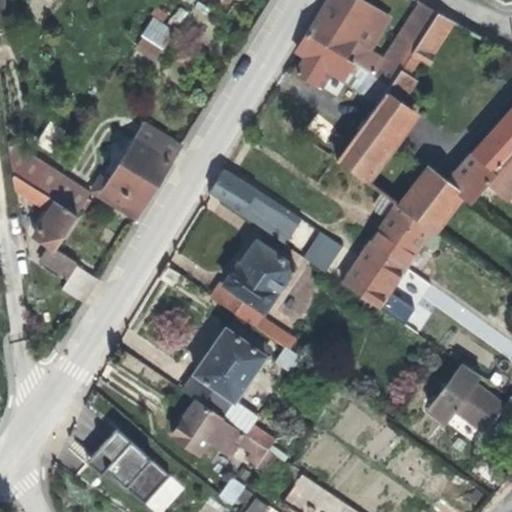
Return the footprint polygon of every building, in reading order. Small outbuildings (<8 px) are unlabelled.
[(353,0),(323,0),(322,2),(333,9),(335,6),(346,13),(355,1),(353,0)] [(322,2),(302,36),(338,59),(343,63),(364,75),(368,78),(379,60),(363,50),(383,19),(355,1),(346,13),(335,6),(333,9),(322,2)] [(414,4),(395,35),(412,46),(432,14),(414,4)] [(384,88),(330,161),(359,182),(408,114),(397,105),(412,85),(403,79),(415,59),(423,65),(442,37),(458,47),(466,34),(432,14),(412,46),(384,88)] [(153,16),(133,48),(154,61),(174,30),(153,16)] [(379,60),(368,78),(384,88),(412,46),(395,35),(379,60)] [(302,36),(291,53),(301,59),(291,75),(309,87),(319,71),(328,76),(338,59),(302,36)] [(338,59),(328,76),(333,79),(343,63),(338,59)] [(343,63),(333,79),(352,92),(364,75),(343,63)] [(421,172),(394,208),(430,235),(456,199),(465,206),(467,204),(482,187),(511,156),(511,154),(511,104),(439,184),(421,172)] [(408,114),(359,182),(366,187),(415,119),(408,114)] [(129,145),(95,199),(129,221),(163,166),(129,145)] [(511,157),(511,156),(482,187),(503,205),(511,195),(511,157)] [(220,171),(205,195),(236,217),(238,213),(277,239),(288,222),(265,207),(268,203),(220,171)] [(72,218),(8,177),(15,198),(44,216),(29,239),(46,250),(51,253),(72,218)] [(391,206),(365,245),(402,270),(419,245),(426,250),(434,238),(430,235),(394,208),(391,206)] [(302,249),(314,227),(301,219),(289,242),(302,249)] [(330,271),(341,240),(314,232),(304,262),(330,271)] [(221,289),(212,302),(253,330),(258,323),(254,320),(290,268),(253,242),(236,268),(234,266),(219,287),(221,289)] [(365,245),(337,285),(383,316),(393,302),(384,295),(402,270),(365,245)] [(46,250),(37,265),(62,282),(70,269),(72,266),(51,253),(46,250)] [(76,307),(91,282),(70,269),(62,282),(54,293),(76,307)] [(258,323),(253,330),(274,345),(279,338),(258,323)] [(220,332),(178,394),(192,403),(222,423),(225,418),(219,414),(227,404),(229,405),(259,359),(239,346),(244,340),(245,338),(231,327),(224,329),(221,333),(220,332)] [(279,338),(274,345),(278,348),(279,349),(284,341),(279,338)] [(244,340),(239,346),(259,359),(263,353),(244,340)] [(278,348),(273,356),(290,368),(295,360),(279,349),(278,348)] [(459,367),(424,410),(440,424),(450,412),(480,436),(499,410),(470,387),(476,379),(459,367)] [(192,403),(168,438),(194,457),(205,442),(223,455),(229,445),(237,434),(237,433),(222,423),(192,403)] [(225,418),(222,423),(237,433),(240,428),(225,418)] [(237,434),(229,445),(248,459),(244,464),(254,471),(266,453),(242,437),(237,434)] [(306,511),(317,484),(297,476),(286,503),(306,511)] [(241,491),(233,500),(241,506),(248,496),(241,491)] [(210,492),(195,511),(221,511),(226,505),(210,492)] [(180,511),(167,501),(158,511),(180,511)]
